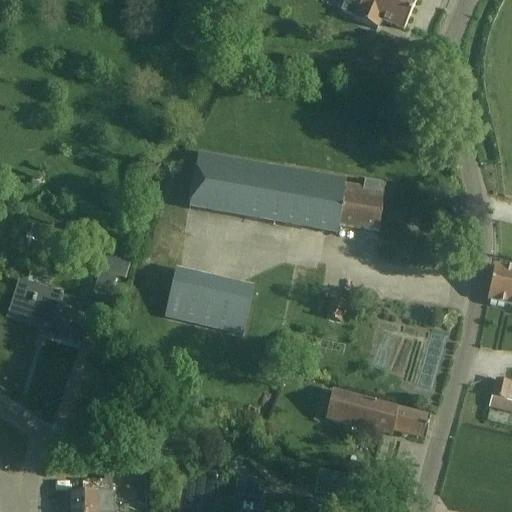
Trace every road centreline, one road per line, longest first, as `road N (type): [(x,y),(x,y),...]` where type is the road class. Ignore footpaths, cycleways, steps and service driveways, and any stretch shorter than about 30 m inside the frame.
road 1 (residential): [(416,511),(473,294),(478,210),(443,59),(461,0)]
road 2 (residential): [(16,505),(48,442),(0,399)]
